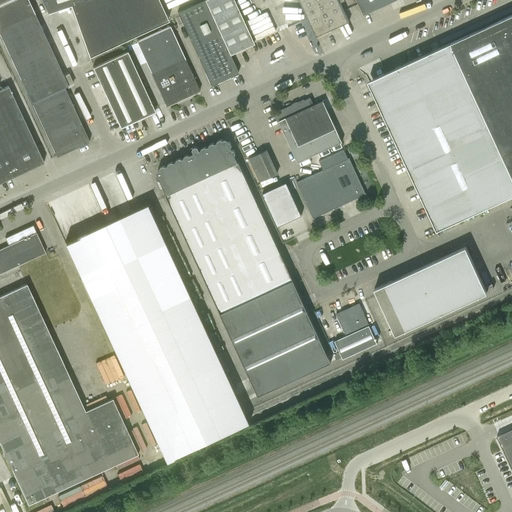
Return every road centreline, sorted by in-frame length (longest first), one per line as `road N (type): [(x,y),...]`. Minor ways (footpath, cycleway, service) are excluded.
road 1 (unclassified): [(0,211),(329,60)]
road 2 (unknown): [(39,193),(150,445)]
road 3 (unclassified): [(394,205),(416,252),(319,296),(297,249)]
road 4 (unclassified): [(394,205),(329,60)]
road 5 (unclassified): [(329,60),(458,0)]
